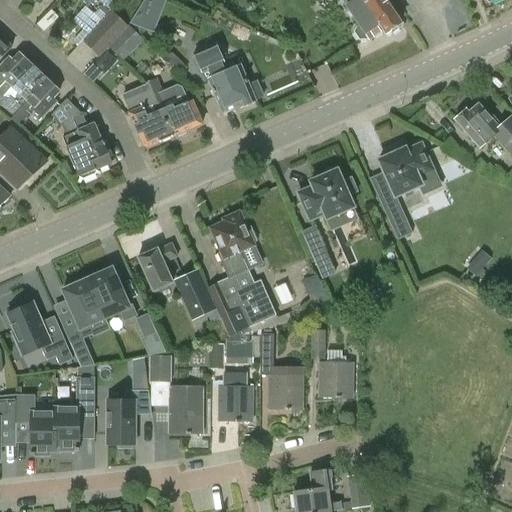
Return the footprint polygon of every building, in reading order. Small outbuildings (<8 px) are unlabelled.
[(99,0),(110,10),(118,0),(99,0)] [(145,0),(131,24),(154,33),(166,0),(145,0)] [(357,0),(346,7),(358,24),(354,33),(359,41),(370,41),(383,32),(385,35),(401,24),(384,0),(357,0)] [(112,14),(85,43),(99,56),(126,27),(112,14)] [(0,59),(12,48),(0,36),(0,59)] [(241,67),(225,73),(222,66),(224,65),(217,47),(194,56),(202,75),(209,72),(212,79),(208,81),(222,114),(240,107),(241,108),(255,102),(262,97),(256,83),(249,86),(241,67)] [(95,66),(105,76),(118,62),(108,52),(95,66)] [(11,87),(31,66),(19,55),(12,61),(9,58),(0,67),(0,84),(2,86),(6,82),(11,87)] [(0,110),(10,119),(47,81),(31,66),(11,87),(0,98),(0,110)] [(155,95),(174,137),(203,125),(196,109),(193,110),(190,102),(189,102),(188,98),(187,99),(182,88),(177,86),(163,92),(157,79),(149,82),(155,95)] [(53,100),(60,93),(47,81),(10,119),(20,129),(34,114),(41,120),(56,103),(53,100)] [(129,113),(143,146),(148,148),(174,137),(155,95),(149,82),(142,85),(143,87),(122,96),(130,113),(129,113)] [(94,126),(88,128),(83,116),(67,100),(51,116),(62,127),(66,137),(63,138),(67,148),(68,148),(81,177),(84,179),(91,176),(93,172),(95,171),(111,165),(103,147),(103,148),(94,126)] [(479,149),(493,137),(511,158),(511,118),(501,126),(492,115),(489,118),(478,105),(468,114),(466,111),(455,120),(479,149)] [(0,172),(18,190),(47,161),(12,127),(0,139),(0,172)] [(418,177),(432,171),(421,145),(406,152),(405,150),(403,150),(402,147),(390,152),(392,156),(379,161),(384,173),(395,198),(396,198),(418,187),(422,186),(418,177)] [(324,214),(327,220),(353,208),(348,196),(357,193),(351,179),(342,183),(337,171),(335,172),(333,168),(321,173),(323,177),(311,183),(313,188),(298,194),(310,221),(324,214)] [(0,188),(0,207),(10,198),(0,188)] [(399,205),(385,211),(398,240),(412,233),(399,205)] [(250,333),(248,330),(277,317),(261,282),(254,285),(247,271),(248,271),(244,264),(258,258),(253,247),(253,246),(252,244),(256,242),(250,229),(246,231),(239,214),(223,221),(224,224),(211,230),(221,253),(218,255),(228,279),(217,284),(217,285),(208,289),(206,290),(216,311),(219,318),(220,318),(229,339),(250,333)] [(316,226),(302,232),(314,260),(328,254),(316,226)] [(170,244),(157,251),(156,249),(137,258),(153,292),(172,283),(163,263),(176,257),(170,244)] [(86,276),(105,319),(120,313),(124,322),(136,316),(132,306),(129,307),(112,269),(102,273),(101,270),(86,276)] [(206,290),(208,289),(199,270),(173,281),(192,322),(216,311),(206,290)] [(105,319),(86,276),(71,283),(72,286),(62,291),(80,330),(105,319)] [(73,360),(63,338),(50,344),(33,304),(30,305),(28,302),(16,307),(18,310),(7,315),(15,332),(12,334),(22,357),(41,348),(47,361),(56,357),(60,366),(73,360)] [(157,334),(148,315),(137,320),(145,339),(157,334)] [(312,333),(311,359),(325,359),(325,333),(312,333)] [(261,336),(260,356),(272,356),(273,336),(261,336)] [(93,366),(82,339),(70,344),(81,368),(93,366)] [(256,362),(255,340),(227,342),(228,364),(256,362)] [(223,370),(223,346),(211,346),(210,370),(223,370)] [(144,357),(134,359),(138,386),(149,384),(144,357)] [(150,357),(150,382),(170,382),(170,358),(150,357)] [(353,400),(353,364),(318,363),(318,399),(353,400)] [(303,412),(303,376),(286,376),(286,369),(273,369),(268,369),(267,411),(303,412)] [(55,408),(55,413),(55,448),(56,448),(62,448),(62,450),(63,451),(65,452),(79,452),(79,420),(94,420),(95,379),(77,379),(77,408),(55,408)] [(223,387),(218,387),(218,423),(252,424),(253,388),(246,388),(246,379),(223,379),(223,387)] [(203,400),(188,400),(188,387),(168,387),(168,435),(203,435),(203,400)] [(135,415),(151,415),(149,391),(125,391),(125,401),(107,401),(107,445),(119,445),(119,449),(131,449),(131,445),(135,445),(135,415)] [(0,432),(15,432),(15,424),(15,397),(15,396),(0,397),(0,432)] [(47,455),(48,453),(56,453),(56,448),(55,448),(55,413),(34,413),(34,397),(15,397),(15,424),(31,424),(31,456),(45,456),(47,455)] [(295,511),(336,511),(342,511),(341,502),(329,504),(328,492),(332,491),(330,471),(310,474),(312,491),(293,493),(295,511)] [(366,476),(352,478),(356,509),(370,507),(366,476)]
